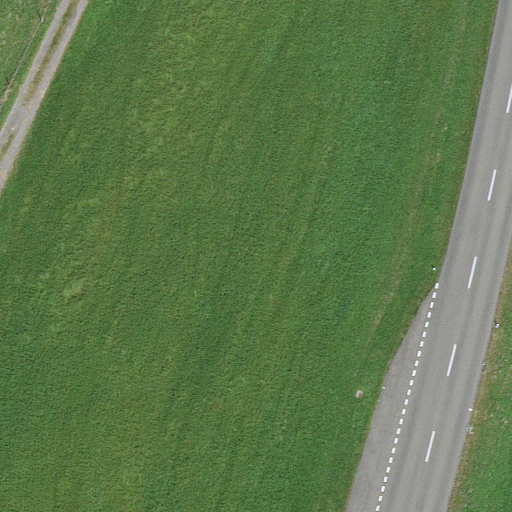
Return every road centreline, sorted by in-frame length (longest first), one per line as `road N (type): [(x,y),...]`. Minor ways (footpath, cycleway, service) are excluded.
road 1 (tertiary): [(411,511),(511,84)]
road 2 (track): [(68,0),(0,153)]
